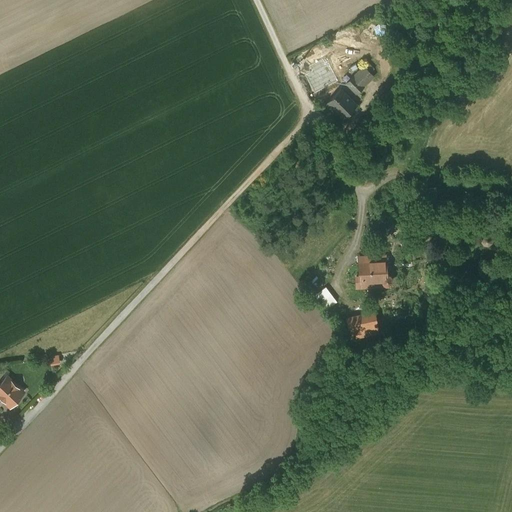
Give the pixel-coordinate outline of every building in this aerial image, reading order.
[(321,74),(326,64),(318,61),(313,71),(321,74)] [(359,70),(351,78),(360,87),(368,79),(359,70)] [(344,84),(332,96),(348,113),(361,101),(344,84)] [(438,203),(436,187),(420,188),(422,204),(438,203)] [(386,284),(389,284),(390,283),(391,282),(391,281),(391,277),(390,276),(389,275),(388,275),(386,275),(385,256),(359,257),(360,276),(356,276),(357,286),(386,285),(386,284)] [(313,294),(324,310),(336,301),(324,286),(313,294)] [(374,310),(346,316),(350,337),(379,331),(374,310)] [(7,376),(0,383),(0,395),(10,405),(23,392),(7,376)]
